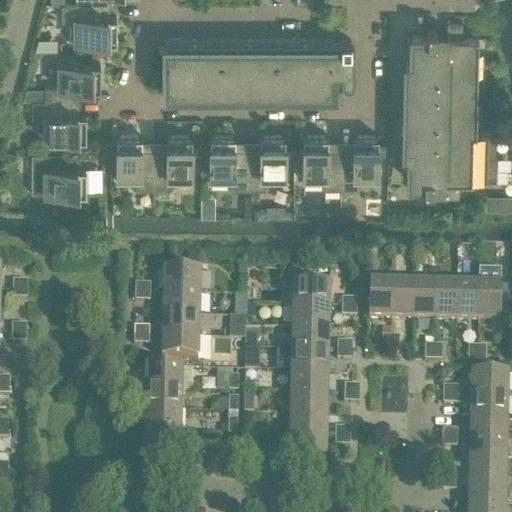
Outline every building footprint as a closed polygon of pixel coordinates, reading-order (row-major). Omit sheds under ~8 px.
[(116,16),(103,16),(103,3),(75,4),(62,4),(62,21),(70,23),(70,42),(116,42),(116,16)] [(475,133),(477,38),(461,38),(462,22),(446,21),(446,29),(426,29),(426,37),(411,37),(411,50),(414,50),(413,60),(405,60),(403,157),(411,157),(411,168),(408,168),(408,181),(423,181),(422,189),(442,190),(442,198),(458,198),(458,182),(496,183),(496,159),(487,158),(487,133),(475,133)] [(353,79),(353,77),(353,48),(350,48),(350,40),(340,40),(340,44),(332,44),(332,40),(165,40),(165,93),(332,93),(332,73),(340,73),(340,78),(340,79),(341,80),(342,81),(343,82),(344,83),(345,84),(346,84),(348,84),(349,84),(351,83),(351,82),(353,80),(353,79)] [(72,89),(100,89),(100,63),(59,63),(59,87),(44,87),(44,101),(72,101),(72,89)] [(85,113),(72,113),(72,101),(44,101),(31,101),(31,118),(44,121),(44,139),(85,139),(85,113)] [(154,149),(141,149),(141,136),(116,136),(116,182),(135,182),(137,190),(154,190),(154,149)] [(173,177),(191,177),(191,136),(166,136),(166,149),(154,149),(154,190),(171,190),(173,177)] [(247,149),(235,149),(235,136),(209,136),(209,177),(227,177),(230,190),(247,190),(247,149)] [(267,177),(285,177),(285,136),(259,136),(259,149),(247,149),(247,190),(264,190),(267,177)] [(340,149),(328,149),(328,136),(302,136),(302,182),(321,182),(323,190),(340,190),(340,149)] [(378,177),(378,136),(353,136),(353,149),(340,149),(340,190),(357,190),(360,177),(378,177)] [(72,168),(72,154),(31,154),(31,193),(85,193),(85,168),(72,168)] [(511,208),(511,193),(487,193),(487,208),(511,208)] [(199,294),(199,272),(163,271),(163,294),(199,294)] [(27,290),(27,282),(12,281),(12,290),(27,290)] [(149,293),(150,285),(135,284),(135,293),(149,293)] [(390,321),(390,284),(368,284),(367,320),(390,321)] [(411,321),(412,285),(390,284),(390,321),(411,321)] [(328,307),(328,285),(292,285),(291,306),(328,307)] [(433,322),(434,285),(412,285),(411,321),(433,322)] [(455,322),(456,286),(434,285),(433,322),(455,322)] [(477,322),(477,286),(456,286),(455,322),(477,322)] [(499,323),(500,286),(477,286),(477,322),(499,323)] [(27,299),(27,290),(12,290),(12,299),(27,299)] [(149,302),(149,293),(135,293),(134,302),(149,302)] [(198,316),(199,294),(163,294),(162,315),(198,316)] [(356,308),(356,300),(341,299),(341,308),(356,308)] [(327,329),(328,307),(291,306),(291,328),(327,329)] [(355,317),(356,308),(341,308),(341,317),(355,317)] [(198,338),(198,316),(162,315),(162,337),(198,338)] [(244,318),(235,318),(234,339),(244,340),(244,318)] [(26,334),(26,325),(11,325),(11,333),(26,334)] [(148,337),(149,328),(134,328),(134,336),(148,337)] [(327,351),(327,329),(291,328),(291,350),(327,351)] [(26,342),(26,334),(11,333),(11,342),(26,342)] [(148,345),(148,337),(134,336),(133,345),(148,345)] [(198,360),(198,338),(162,337),(161,359),(198,360)] [(389,353),(390,338),(381,338),(381,352),(389,353)] [(398,353),(398,338),(390,338),(389,353),(398,353)] [(351,351),(351,343),(336,342),(336,351),(351,351)] [(432,361),(433,346),(424,346),(424,361),(432,361)] [(441,361),(441,347),(433,346),(432,361),(441,361)] [(476,362),(476,347),(467,347),(467,362),(476,362)] [(484,362),(485,348),(476,347),(476,362),(484,362)] [(327,373),(327,351),(291,350),(290,372),(327,373)] [(351,360),(351,351),(336,351),(336,360),(351,360)] [(180,390),(181,368),(144,368),(144,390),(180,390)] [(326,395),(327,373),(290,372),(290,394),(326,395)] [(506,397),(507,374),(470,374),(470,396),(506,397)] [(0,386),(9,387),(9,378),(0,377),(0,386)] [(237,393),(237,377),(228,377),(228,392),(237,393)] [(0,395),(9,395),(9,387),(0,386),(0,395)] [(358,395),(358,386),(344,386),(343,395),(358,395)] [(457,396),(457,388),(442,387),(442,395),(457,396)] [(180,412),(180,390),(144,390),(144,412),(180,412)] [(326,416),(326,395),(290,394),(289,416),(326,416)] [(358,403),(358,395),(343,395),(343,403),(358,403)] [(457,405),(457,396),(442,395),(442,405),(457,405)] [(506,419),(506,397),(470,396),(469,418),(506,419)] [(237,413),(237,399),(228,399),(228,413),(237,413)] [(180,435),(180,412),(144,412),(143,434),(180,435)] [(236,436),(237,413),(228,413),(227,436),(236,436)] [(325,438),(326,416),(289,416),(289,437),(325,438)] [(505,441),(506,419),(469,418),(469,440),(505,441)] [(0,429),(8,430),(8,422),(0,421),(0,429)] [(0,438),(8,439),(8,430),(0,429),(0,438)] [(349,438),(349,429),(335,429),(334,438),(349,438)] [(456,440),(456,431),(441,431),(441,439),(456,440)] [(179,457),(180,435),(143,434),(143,456),(179,457)] [(325,460),(325,438),(289,437),(288,459),(325,460)] [(349,446),(349,438),(334,438),(334,446),(349,446)] [(456,448),(456,440),(441,439),(441,448),(456,448)] [(505,462),(505,441),(469,440),(468,461),(505,462)] [(236,457),(236,445),(228,445),(227,457),(236,457)] [(504,484),(505,462),(468,461),(468,483),(504,484)] [(455,483),(455,474),(440,474),(440,482),(455,483)] [(455,491),(455,483),(440,482),(440,491),(455,491)] [(504,506),(504,484),(468,483),(467,505),(504,506)]
